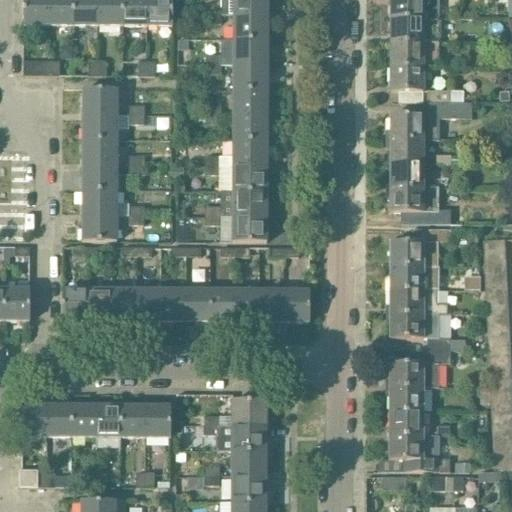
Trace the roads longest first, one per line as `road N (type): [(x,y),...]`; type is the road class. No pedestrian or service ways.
road 1 (residential): [(340,367),(348,0)]
road 2 (residential): [(46,368),(340,367)]
road 3 (residential): [(46,368),(43,147),(0,89)]
road 4 (residential): [(9,511),(1,498),(1,369)]
road 5 (residential): [(339,511),(340,367)]
